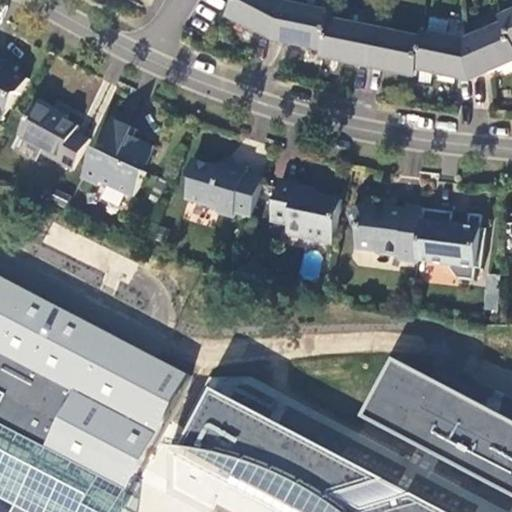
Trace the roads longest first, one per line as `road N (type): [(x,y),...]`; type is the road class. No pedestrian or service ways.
road 1 (residential): [(150,60),(341,124),(511,149)]
road 2 (residential): [(33,0),(150,60)]
